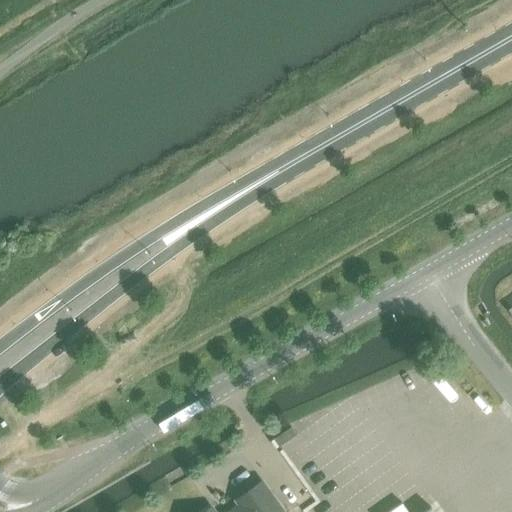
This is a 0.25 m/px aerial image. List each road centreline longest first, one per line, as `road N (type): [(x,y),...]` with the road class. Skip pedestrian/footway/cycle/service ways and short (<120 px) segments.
road 1 (unclassified): [(61,485),(426,275)]
road 2 (primary): [(511,41),(220,205)]
road 3 (primary): [(0,388),(220,205)]
road 4 (primary): [(220,205),(150,239),(0,346)]
road 5 (unclassified): [(511,390),(426,275)]
